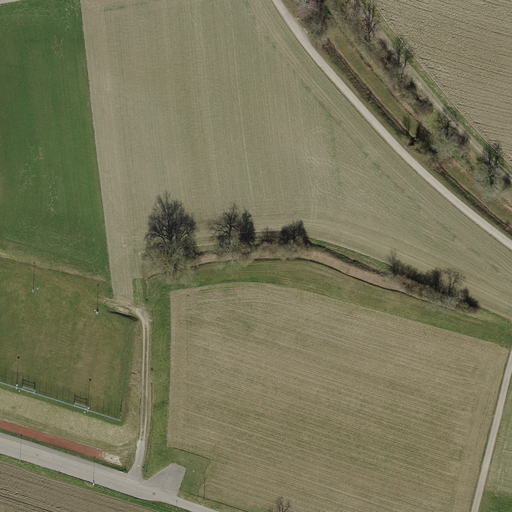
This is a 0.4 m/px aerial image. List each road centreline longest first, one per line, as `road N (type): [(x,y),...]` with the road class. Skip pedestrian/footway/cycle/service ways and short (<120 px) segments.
road 1 (track): [(511,245),(454,201),(315,50),(283,0)]
road 2 (track): [(358,0),(467,138),(511,177)]
road 3 (residential): [(204,511),(0,444)]
road 4 (track): [(476,511),(511,362)]
